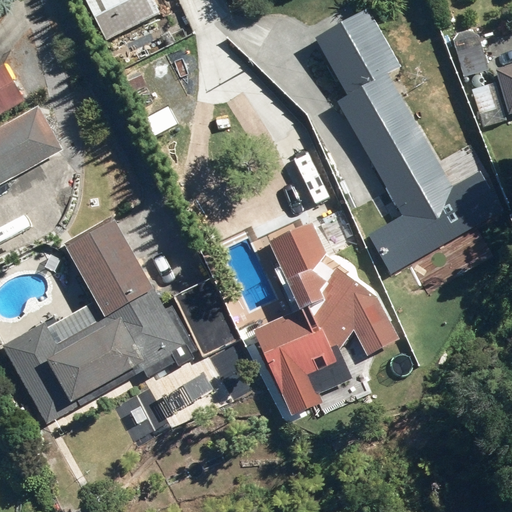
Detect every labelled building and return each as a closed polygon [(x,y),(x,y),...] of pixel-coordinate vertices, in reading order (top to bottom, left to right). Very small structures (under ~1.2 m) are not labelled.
[(84,0),(104,43),(161,17),(153,0),(84,0)] [(362,9),(318,35),(351,93),(339,100),(406,217),(371,236),(396,279),(485,229),(459,184),(403,85),(405,84),(362,9)] [(509,129),(511,127),(511,55),(487,64),(509,129)] [(0,71),(0,124),(31,108),(9,67),(0,71)] [(46,107),(0,132),(0,199),(75,158),(46,107)] [(306,217),(291,183),(272,191),(287,226),(306,217)] [(297,306),(251,335),(297,410),(404,345),(357,270),(340,280),(314,221),(268,241),(297,306)] [(49,428),(79,411),(187,348),(168,314),(115,224),(64,253),(107,327),(66,350),(51,324),(4,351),(49,428)] [(201,279),(175,294),(209,352),(235,337),(201,279)] [(155,471),(166,492),(191,479),(180,458),(155,471)]
